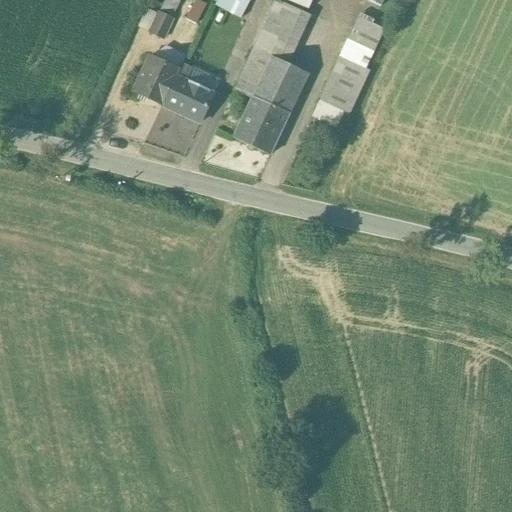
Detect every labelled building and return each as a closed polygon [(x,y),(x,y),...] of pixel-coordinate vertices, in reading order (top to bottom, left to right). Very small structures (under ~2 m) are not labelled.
[(163,0),(161,10),(175,14),(177,0),(163,0)] [(196,0),(194,0),(187,18),(196,21),(203,3),(196,0)] [(218,0),(215,5),(239,17),(247,0),(218,0)] [(306,0),(279,0),(278,2),(300,12),(306,0)] [(159,12),(148,34),(161,41),(172,19),(159,12)] [(384,30),(358,18),(347,42),(372,54),(384,30)] [(372,54),(347,42),(339,58),(365,70),(372,54)] [(215,50),(199,43),(190,63),(207,70),(215,50)] [(148,55),(131,91),(162,106),(176,77),(179,70),(148,55)] [(274,57),(256,96),(293,113),(311,74),(274,57)] [(339,58),(319,101),(349,115),(369,72),(365,70),(339,58)] [(213,95),(185,82),(185,81),(176,77),(162,106),(199,123),(213,95)] [(293,113),(256,96),(238,134),(275,151),(293,113)]
